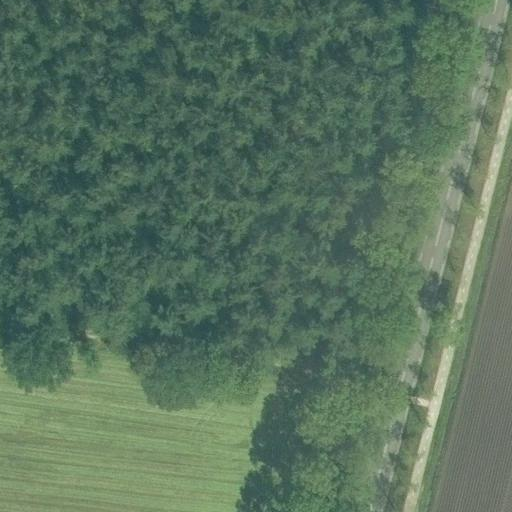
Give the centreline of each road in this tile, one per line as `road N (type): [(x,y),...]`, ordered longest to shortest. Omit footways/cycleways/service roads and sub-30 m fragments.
road 1 (primary): [(367,511),(496,0)]
road 2 (track): [(321,511),(450,0)]
road 3 (track): [(0,323),(291,363),(395,403)]
